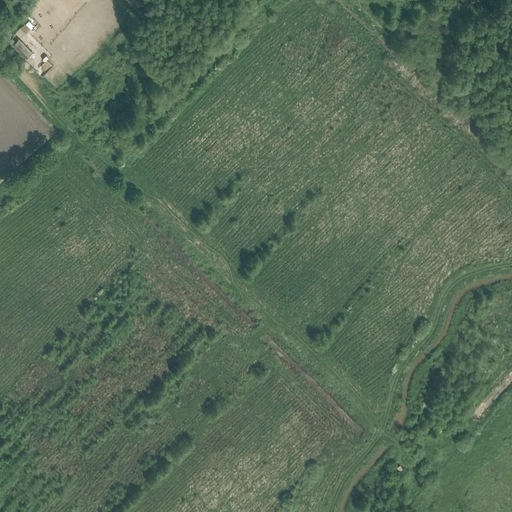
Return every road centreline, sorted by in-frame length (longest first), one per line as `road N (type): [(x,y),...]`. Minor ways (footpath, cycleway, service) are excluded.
road 1 (track): [(381,424),(447,292),(477,271),(511,266)]
road 2 (track): [(0,52),(109,164)]
